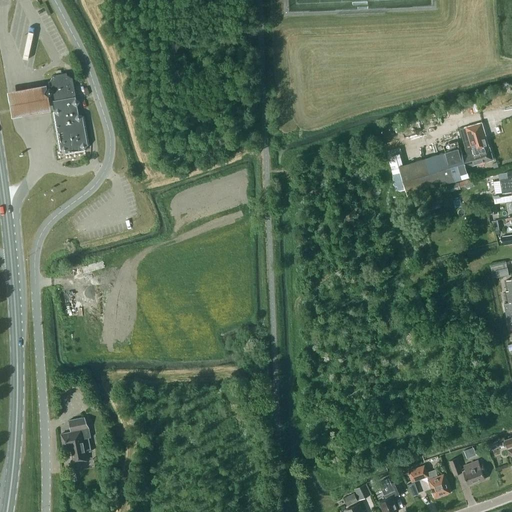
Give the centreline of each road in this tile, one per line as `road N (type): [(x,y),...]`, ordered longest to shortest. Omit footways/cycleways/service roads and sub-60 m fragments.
road 1 (unknown): [(511,410),(504,426),(341,482),(325,480),(298,431),(291,159),(357,139),(379,150),(386,179),(380,199),(399,265)]
road 2 (unknown): [(287,511),(270,154),(252,148),(157,180),(89,3),(100,0)]
road 3 (unclassified): [(45,511),(36,245),(52,218),(91,188),(110,153),(87,65),(54,0)]
road 4 (unknown): [(125,511),(134,456),(115,380),(231,375),(258,413),(282,417)]
road 5 (primary): [(6,511),(17,413),(11,260)]
road 6 (unknown): [(233,0),(236,35),(221,104),(195,124),(157,180),(119,193)]
road 7 (unknown): [(253,0),(258,148),(221,104)]
road 8 (unknown): [(478,262),(511,406)]
road 9 (unknown): [(399,265),(412,280),(511,251)]
